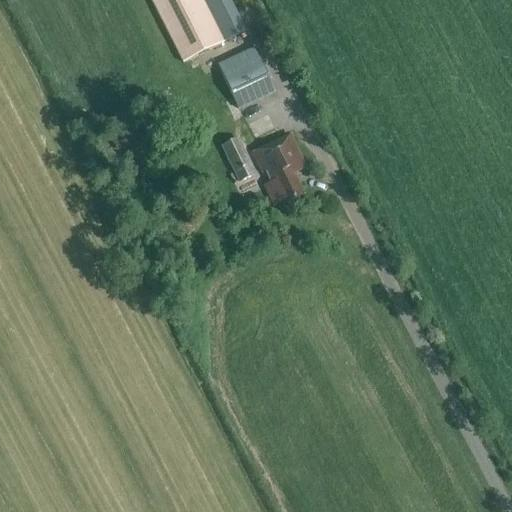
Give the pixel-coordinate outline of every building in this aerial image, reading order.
[(151,0),(184,65),(225,45),(202,0),(151,0)] [(274,94),(253,50),(217,67),(238,111),(274,94)] [(294,176),(307,170),(292,137),(255,154),(264,174),(266,173),(272,186),(266,188),(275,208),(284,204),(285,206),(304,197),(294,176)] [(241,184),(256,176),(240,140),(224,147),(241,184)] [(115,168),(103,142),(89,148),(101,174),(115,168)]
